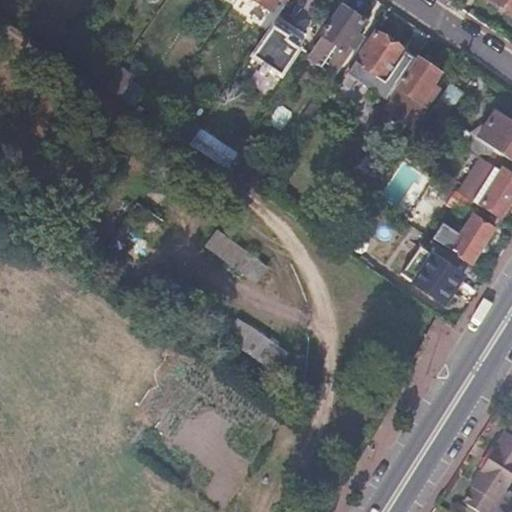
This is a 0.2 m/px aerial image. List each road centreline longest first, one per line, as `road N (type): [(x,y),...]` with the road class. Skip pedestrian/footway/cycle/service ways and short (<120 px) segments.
road 1 (track): [(272,511),(309,446),(330,370),(327,327),(308,274),(246,205),(0,43)]
road 2 (primary): [(511,290),(373,511)]
road 3 (primary): [(396,511),(511,329)]
road 4 (residential): [(511,67),(412,0)]
